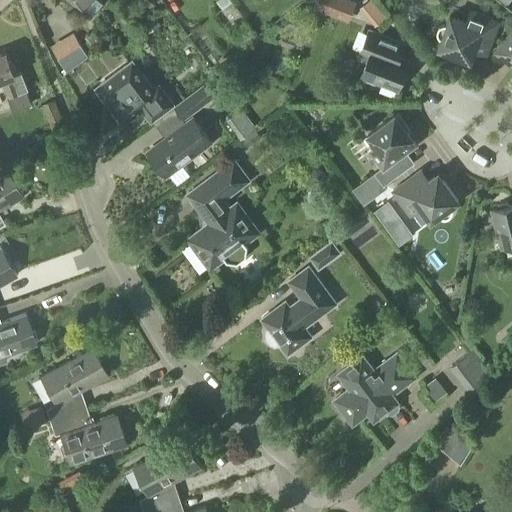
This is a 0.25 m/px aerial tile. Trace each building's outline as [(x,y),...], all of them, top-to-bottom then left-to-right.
[(70,0),(84,10),(92,0),(70,0)] [(218,0),(216,2),(221,8),(223,10),(231,4),(232,3),(230,0),(218,0)] [(349,23),(357,2),(351,0),(316,0),(313,9),(349,23)] [(487,54),(500,22),(471,11),(467,23),(452,17),(448,26),(447,25),(446,25),(445,25),(443,25),(441,26),(439,27),(438,29),(438,31),(437,33),(438,34),(438,35),(438,36),(439,37),(441,39),(442,40),(443,40),(440,48),(471,60),(475,50),(487,54)] [(511,28),(493,53),(511,68),(511,28)] [(402,91),(409,71),(406,70),(410,61),(396,56),(402,43),(370,30),(359,58),(368,61),(363,75),(367,77),(368,81),(375,84),(380,82),(402,91)] [(67,73),(79,64),(89,57),(74,32),(51,46),(67,73)] [(15,73),(7,53),(0,56),(0,82),(1,82),(8,99),(9,99),(14,111),(31,105),(26,92),(29,91),(21,71),(15,73)] [(132,63),(97,89),(123,125),(142,111),(151,123),(174,107),(163,93),(157,97),(132,63)] [(207,84),(208,85),(217,96),(226,90),(216,77),(207,84)] [(174,107),(175,108),(184,121),(215,98),(204,84),(174,107)] [(53,133),(66,127),(55,100),(42,105),(53,133)] [(383,168),(353,190),(364,205),(387,188),(384,185),(414,163),(406,152),(417,144),(408,132),(411,130),(398,113),(368,135),(376,146),(371,150),(383,168)] [(166,176),(211,142),(194,118),(148,152),(166,176)] [(248,148),(261,138),(256,131),(243,141),(248,148)] [(254,171),(277,160),(268,142),(245,153),(254,171)] [(250,180),(234,160),(225,167),(223,165),(222,164),(217,168),(217,170),(219,171),(188,195),(205,219),(204,227),(188,239),(210,269),(225,259),(227,262),(237,263),(246,257),(248,246),(246,243),(260,233),(237,202),(230,208),(224,200),(250,180)] [(0,226),(4,224),(0,216),(0,210),(24,197),(8,169),(0,173),(0,226)] [(452,207),(452,206),(458,201),(439,174),(430,181),(422,170),(393,191),(411,215),(422,207),(432,220),(439,215),(439,216),(440,217),(442,218),(444,219),(446,219),(447,218),(449,218),(450,217),(451,216),(452,215),(453,213),(453,212),(453,211),(453,209),(453,208),(452,207)] [(412,236),(388,202),(374,212),(399,245),(412,236)] [(496,209),(493,210),(497,227),(494,228),(499,248),(511,244),(511,205),(510,206),(505,203),(499,205),(496,209)] [(318,271),(342,253),(332,239),(309,257),(318,271)] [(0,248),(0,247),(0,284),(16,275),(0,248)] [(277,308),(262,319),(269,329),(267,334),(267,339),(270,343),(275,345),(280,344),(281,344),(288,354),(311,336),(304,327),(336,303),(309,266),(289,281),(302,298),(281,314),(277,308)] [(0,364),(7,362),(5,356),(37,344),(26,314),(0,322),(0,364)] [(93,347),(40,376),(55,403),(45,409),(49,421),(74,413),(69,397),(80,391),(108,375),(93,347)] [(469,393),(493,375),(473,349),(450,367),(469,393)] [(374,420),(386,411),(388,414),(393,415),(399,410),(400,406),(398,403),(398,402),(393,394),(416,377),(397,353),(374,370),(363,355),(338,373),(350,389),(335,400),(353,424),(368,413),(374,420)] [(54,435),(59,434),(69,464),(127,445),(117,414),(91,422),(78,426),(74,413),(49,421),(54,435)] [(453,458),(467,441),(447,426),(434,442),(453,458)] [(164,489),(175,483),(203,469),(188,440),(135,468),(149,495),(140,500),(144,511),(169,504),(164,489)]
